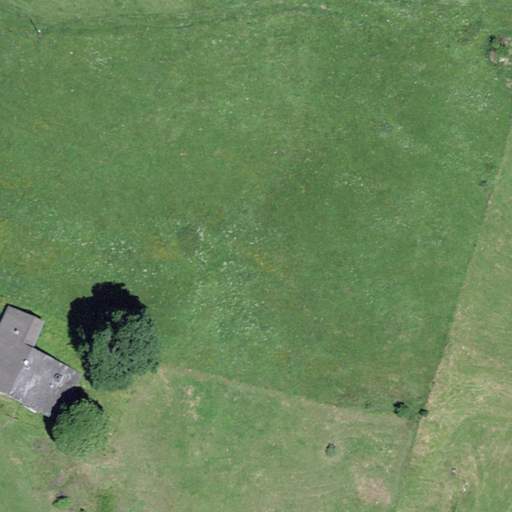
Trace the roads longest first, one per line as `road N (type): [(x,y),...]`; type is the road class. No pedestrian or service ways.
road 1 (track): [(306,0),(140,25),(38,24),(0,12)]
road 2 (track): [(462,0),(422,23),(312,0)]
